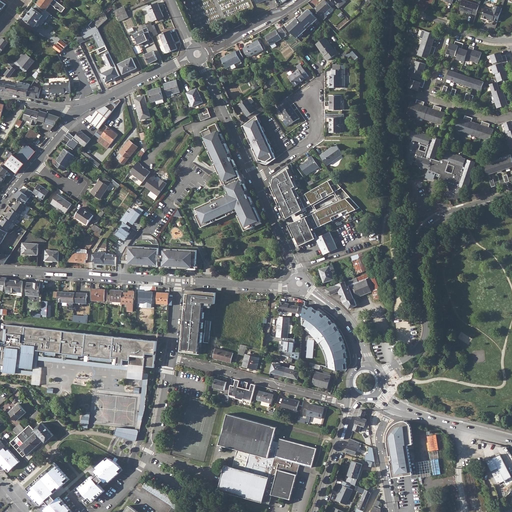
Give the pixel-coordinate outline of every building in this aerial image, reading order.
[(40,0),(37,4),(46,10),(51,3),(62,12),(65,8),(55,0),(40,0)] [(325,0),(324,0),(314,9),(321,17),(325,13),(332,7),(325,0)] [(467,12),(476,15),(478,10),(479,5),(464,0),(462,0),(459,10),(460,11),(463,11),(465,10),(467,11),(467,12)] [(158,2),(147,7),(152,21),(164,16),(158,2)] [(46,10),(37,4),(34,8),(33,8),(25,19),(35,27),(38,22),(41,25),(50,14),(46,10)] [(112,5),(94,21),(97,28),(108,18),(106,14),(113,8),(112,5)] [(124,6),(114,10),(117,16),(118,15),(126,12),(124,6)] [(496,10),(492,9),(485,7),(482,17),(493,21),(493,20),(497,21),(498,20),(502,8),(497,6),(496,10)] [(309,9),(285,25),(297,38),(318,19),(309,9)] [(118,15),(117,16),(119,20),(128,16),(126,12),(118,15)] [(134,28),(135,32),(139,30),(143,28),(147,27),(151,25),(152,25),(150,21),(134,28)] [(151,25),(147,27),(151,36),(156,34),(152,25),(151,25)] [(277,30),(266,36),(273,48),(277,46),(275,43),(282,39),(282,38),(287,35),(282,27),(277,30)] [(85,30),(77,37),(80,43),(90,38),(85,30)] [(169,30),(159,34),(168,52),(177,48),(169,30)] [(421,47),(419,55),(428,58),(429,54),(434,56),(435,51),(436,48),(432,46),(433,42),(434,39),(439,40),(440,36),(426,31),(424,39),(421,38),(420,40),(423,41),(421,47)] [(3,37),(0,41),(0,45),(4,49),(9,42),(3,37)] [(325,37),(316,44),(328,60),(338,52),(335,48),(334,49),(325,37)] [(57,44),(54,47),(60,52),(67,45),(61,40),(58,44),(57,44)] [(246,47),(243,49),(248,57),(251,56),(264,50),(258,40),(246,46),(246,47)] [(450,44),(446,56),(449,57),(449,55),(455,56),(457,57),(457,59),(465,62),(466,59),(479,64),(482,54),(482,52),(476,50),(475,52),(474,51),(475,47),(470,46),(468,51),(464,49),(464,50),(462,50),(464,44),(460,42),(456,41),(454,45),(450,44)] [(243,57),(239,49),(222,58),(227,68),(231,65),(233,69),(237,67),(236,66),(242,63),(240,59),(244,58),(243,57)] [(154,50),(145,54),(149,63),(158,59),(154,50)] [(24,52),(18,60),(21,62),(18,66),(26,72),(35,60),(24,52)] [(500,52),(488,56),(488,58),(491,58),(493,64),(494,65),(492,66),(495,74),(496,74),(499,82),(490,85),(493,92),(496,100),(493,101),(493,103),(496,102),(498,108),(510,104),(511,103),(511,99),(507,101),(506,101),(505,97),(509,95),(508,92),(505,93),(504,93),(502,89),(502,87),(501,86),(506,84),(505,81),(504,80),(511,77),(511,75),(511,73),(508,74),(507,74),(506,71),(504,66),(503,67),(502,65),(504,65),(508,63),(507,60),(507,59),(507,58),(506,55),(503,56),(501,56),(500,52)] [(112,58),(109,53),(104,55),(108,65),(111,66),(112,68),(102,73),(106,82),(112,79),(112,78),(114,77),(115,78),(120,76),(112,58)] [(132,58),(119,64),(123,74),(137,67),(132,58)] [(5,74),(9,77),(14,71),(18,66),(21,62),(18,60),(15,63),(11,59),(8,63),(7,62),(3,67),(7,71),(5,74)] [(411,80),(409,88),(413,89),(418,91),(419,87),(424,88),(425,84),(426,80),(422,79),(420,78),(421,76),(422,77),(423,72),(425,69),(426,69),(429,70),(430,66),(426,64),(417,61),(414,69),(412,69),(410,77),(412,77),(411,80)] [(299,70),(289,77),(295,86),(305,78),(309,75),(300,64),(296,66),(299,70)] [(341,69),(333,69),(332,69),(332,74),(330,74),(330,87),(341,87),(341,69)] [(450,70),(447,79),(452,81),(452,80),(456,81),(456,82),(460,84),(461,83),(464,84),(464,85),(469,86),(473,87),(473,88),(478,89),(482,90),(483,87),(485,82),(476,79),(467,76),(458,73),(450,70)] [(165,83),(168,95),(174,94),(180,92),(177,80),(165,83)] [(50,94),(55,94),(55,93),(58,93),(58,94),(65,94),(65,92),(70,92),(70,81),(65,81),(65,82),(55,83),(53,81),(51,81),(50,83),(46,83),(44,84),(42,94),(50,94)] [(18,94),(20,83),(18,83),(18,86),(14,85),(12,92),(18,94)] [(24,84),(22,94),(27,96),(28,88),(30,86),(30,85),(24,84)] [(28,88),(27,96),(38,98),(40,88),(30,85),(30,86),(28,88)] [(161,88),(149,91),(152,102),(157,101),(158,104),(165,102),(161,88)] [(197,88),(187,93),(193,106),(204,101),(197,88)] [(466,97),(465,100),(468,101),(469,101),(472,102),(474,99),(474,98),(475,96),(471,95),(467,93),(466,97)] [(340,94),(330,95),(330,110),(341,110),(340,94)] [(145,95),(135,98),(141,120),(151,117),(145,95)] [(239,105),(250,120),(259,114),(264,110),(261,107),(258,110),(257,110),(254,106),(256,104),(252,99),(250,98),(248,99),(239,105)] [(280,108),(279,109),(286,119),(283,121),(287,126),(299,117),(288,102),(286,98),(277,105),(280,108)] [(412,102),(408,113),(413,115),(417,116),(420,118),(421,117),(425,119),(430,120),(430,121),(434,122),(438,123),(443,124),(446,113),(443,112),(442,114),(441,113),(441,112),(443,108),(439,107),(435,105),(434,109),(433,111),(432,110),(432,109),(429,108),(426,107),(426,108),(424,108),(425,106),(426,102),(422,101),(418,100),(417,104),(416,105),(415,105),(416,103),(412,102)] [(97,111),(93,116),(103,124),(103,123),(109,115),(117,105),(113,102),(112,103),(109,104),(107,106),(106,107),(103,107),(99,108),(99,109),(97,111)] [(185,113),(173,120),(174,124),(178,121),(181,120),(186,117),(189,115),(187,104),(183,105),(185,113)] [(41,111),(40,110),(40,112),(27,108),(23,119),(36,123),(38,119),(45,121),(43,128),(50,130),(56,124),(60,117),(52,114),(51,114),(41,111)] [(202,110),(198,112),(201,121),(211,117),(209,113),(204,115),(202,110)] [(340,114),(340,117),(330,117),(330,132),(340,132),(340,117),(344,117),(344,114),(340,114)] [(86,118),(89,121),(99,128),(103,124),(93,116),(91,115),(86,118)] [(250,120),(242,126),(257,159),(258,159),(260,161),(267,164),(276,158),(257,115),(250,120)] [(459,118),(456,129),(461,131),(464,132),(468,134),(469,133),(473,135),(478,136),(478,137),(482,138),(486,139),(491,140),(492,136),(494,129),(491,128),(490,130),(489,129),(489,128),(490,124),(487,123),(483,121),(482,125),(481,127),(480,126),(481,125),(477,124),(474,123),(474,122),(473,124),(472,123),(472,122),(473,118),(469,117),(466,116),(465,120),(464,121),(463,121),(463,119),(459,118)] [(99,129),(95,134),(100,138),(101,136),(111,143),(118,134),(103,123),(103,124),(99,128),(99,129)] [(204,222),(205,225),(215,221),(214,218),(217,217),(218,220),(228,215),(227,212),(237,208),(238,210),(240,214),(238,215),(243,227),(247,226),(248,229),(255,226),(254,224),(261,221),(255,207),(253,208),(251,205),(254,204),(249,193),(247,194),(245,191),(247,190),(244,183),(242,184),(241,182),(242,181),(240,175),(238,170),(236,171),(234,168),(237,167),(232,156),(229,157),(228,154),(230,153),(226,143),(224,144),(222,141),(224,140),(217,123),(209,126),(210,128),(204,130),(207,136),(205,137),(206,140),(204,141),(207,148),(209,147),(211,150),(209,151),(213,161),(215,160),(216,163),(214,164),(219,174),(222,173),(231,195),(225,197),(224,195),(217,198),(216,196),(214,197),(215,198),(211,200),(211,201),(196,208),(198,214),(196,214),(200,223),(204,222)] [(32,128),(25,138),(26,138),(29,140),(31,138),(34,140),(39,133),(32,128)] [(79,142),(85,146),(91,138),(80,130),(74,137),(68,133),(65,136),(70,140),(66,145),(73,149),(79,142)] [(408,151),(408,152),(405,162),(408,163),(408,164),(412,165),(413,161),(416,162),(415,164),(418,166),(419,167),(424,168),(425,168),(429,169),(428,171),(435,174),(436,174),(436,177),(438,178),(439,175),(440,175),(439,180),(444,182),(445,182),(446,183),(447,181),(450,183),(451,186),(452,188),(451,189),(451,191),(449,192),(448,192),(449,196),(450,200),(454,198),(456,199),(460,198),(461,196),(465,195),(462,188),(462,187),(467,188),(468,186),(469,185),(471,180),(470,178),(472,172),(474,172),(475,167),(475,165),(476,162),(468,159),(467,162),(465,162),(466,159),(462,157),(462,156),(457,154),(455,155),(449,153),(450,152),(447,151),(444,160),(440,161),(435,159),(436,156),(437,156),(439,151),(438,149),(439,146),(440,146),(442,142),(441,142),(442,139),(434,137),(433,140),(431,139),(432,138),(428,136),(428,135),(423,134),(422,134),(412,131),(410,135),(409,134),(408,138),(413,140),(412,142),(411,142),(410,145),(409,145),(408,147),(408,148),(407,150),(408,151)] [(120,153),(116,158),(124,164),(138,147),(130,140),(120,152),(120,153)] [(23,148),(16,156),(25,163),(25,164),(36,151),(27,144),(26,144),(23,148)] [(336,144),(321,155),(327,165),(343,154),(336,144)] [(58,161),(55,165),(63,171),(76,153),(72,151),(71,153),(65,149),(57,161),(58,161)] [(83,149),(80,152),(89,160),(92,157),(83,149)] [(13,154),(5,164),(11,168),(17,173),(25,163),(16,156),(13,154)] [(492,164),(485,166),(488,175),(493,173),(493,172),(497,171),(497,172),(502,170),(506,168),(506,169),(511,168),(510,167),(511,166),(511,158),(511,155),(509,155),(510,158),(503,160),(502,157),(500,158),(501,161),(494,163),(493,160),(491,161),(492,164)] [(319,166),(315,160),(312,156),(308,158),(309,159),(301,166),(307,175),(319,166)] [(138,161),(130,172),(143,181),(150,171),(141,164),(138,161)] [(11,168),(5,164),(4,163),(1,166),(8,172),(11,168)] [(296,189),(289,164),(271,176),(270,181),(272,185),(270,186),(285,219),(311,204),(334,191),(341,187),(333,178),(297,198),(294,190),(296,189)] [(156,177),(153,175),(145,186),(151,191),(148,195),(155,200),(167,183),(163,180),(161,183),(155,179),(156,177)] [(102,176),(91,192),(100,199),(111,183),(102,176)] [(113,179),(112,182),(119,187),(120,185),(113,179)] [(33,192),(43,199),(49,191),(39,184),(33,192)] [(57,194),(51,203),(65,213),(71,204),(57,194)] [(289,228),(297,246),(316,238),(312,230),(360,207),(349,196),(289,224),(290,224),(288,225),(289,228)] [(13,205),(11,208),(19,214),(20,214),(27,204),(18,199),(14,206),(13,205)] [(81,207),(75,216),(87,224),(93,215),(81,207)] [(0,263),(4,264),(10,254),(0,253),(0,245),(2,242),(6,235),(4,236),(0,233),(0,228),(6,219),(12,224),(12,223),(13,223),(19,214),(11,208),(7,214),(6,214),(4,217),(0,223),(0,263)] [(6,219),(0,228),(0,233),(4,236),(6,235),(7,232),(6,232),(12,224),(6,219)] [(129,231),(132,227),(125,222),(116,234),(126,240),(131,232),(129,231)] [(94,224),(91,228),(99,234),(102,229),(94,224)] [(340,233),(347,230),(346,225),(338,227),(340,233)] [(330,231),(317,238),(325,254),(338,248),(330,231)] [(22,254),(38,255),(38,243),(23,243),(22,254)] [(144,246),(127,246),(121,256),(121,259),(123,259),(130,260),(129,262),(132,263),(132,265),(143,266),(143,263),(150,264),(150,266),(158,267),(158,264),(163,265),(163,267),(171,268),(171,265),(178,265),(178,268),(189,268),(189,266),(192,266),(192,269),(201,269),(202,264),(202,262),(204,260),(198,246),(193,246),(180,245),(180,244),(171,244),(171,245),(165,244),(165,248),(164,248),(164,254),(158,254),(158,248),(151,247),(151,249),(144,249),(144,246)] [(46,250),(45,260),(59,261),(59,250),(46,250)] [(92,264),(105,265),(105,254),(105,253),(100,253),(100,250),(96,250),(95,255),(92,254),(92,264)] [(74,252),(68,262),(85,262),(86,259),(87,259),(88,253),(87,253),(74,252)] [(365,252),(340,260),(342,268),(354,264),(357,274),(369,269),(365,257),(367,256),(365,252)] [(105,254),(105,265),(116,265),(117,256),(115,256),(115,254),(105,254)] [(320,269),(324,282),(334,279),(332,272),(335,271),(333,265),(320,269)] [(327,289),(328,293),(332,294),(339,291),(343,302),(349,308),(357,305),(354,298),(372,290),(374,299),(386,297),(384,286),(383,286),(378,274),(371,277),(376,289),(374,290),(370,280),(369,279),(371,279),(370,277),(369,277),(367,273),(346,281),(327,289)] [(12,280),(12,291),(17,292),(22,292),(23,281),(12,280)] [(27,282),(27,295),(39,295),(40,283),(27,282)] [(93,289),(92,300),(105,301),(105,289),(93,289)] [(111,301),(122,301),(122,292),(122,290),(111,290),(111,301)] [(206,343),(211,301),(215,301),(216,292),(189,290),(183,349),(200,352),(201,342),(206,343)] [(57,298),(57,301),(69,302),(69,308),(74,308),(74,302),(75,292),(58,291),(57,298)] [(122,301),(122,303),(128,303),(127,311),(133,311),(134,291),(129,291),(128,293),(122,292),(122,301)] [(140,291),(139,302),(152,303),(152,292),(140,291)] [(75,292),(74,302),(86,303),(87,293),(75,292)] [(157,303),(168,304),(169,293),(158,292),(157,303)] [(215,301),(214,317),(218,318),(218,315),(220,315),(221,303),(222,299),(235,300),(236,293),(216,292),(215,301)] [(235,304),(235,307),(242,307),(242,302),(246,302),(247,294),(236,293),(235,300),(235,304)] [(248,301),(248,311),(266,312),(266,300),(254,300),(254,301),(248,301)] [(42,301),(42,314),(43,314),(43,316),(50,316),(51,305),(47,305),(48,301),(42,301)] [(279,301),(279,310),(278,314),(285,315),(286,311),(299,312),(303,313),(304,307),(300,305),(294,305),(294,304),(289,303),(288,303),(285,302),(285,301),(279,301)] [(316,309),(305,306),(302,324),(308,327),(313,333),(319,342),(324,348),(327,358),(327,363),(327,368),(337,370),(346,369),(347,359),(346,349),(343,337),(338,329),(331,321),(324,315),(316,309)] [(73,315),(73,321),(87,323),(88,315),(84,315),(84,316),(73,315)] [(288,338),(288,332),(291,333),(292,332),(293,325),(292,324),(289,324),(290,317),(278,316),(276,336),(288,338)] [(294,338),(288,338),(288,341),(282,341),(282,344),(284,345),(283,351),(282,355),(289,357),(292,357),(292,351),(293,351),(294,344),(294,338)] [(216,350),(214,357),(231,362),(233,353),(216,348),(216,350)] [(246,354),(243,365),(256,369),(259,357),(246,354)] [(270,372),(284,375),(286,367),(273,363),(270,372)] [(286,367),(284,375),(297,379),(299,370),(294,369),(295,366),(290,365),(290,368),(286,367)] [(316,372),(313,384),(327,388),(330,375),(316,372)] [(215,378),(213,387),(224,390),(226,381),(215,378)] [(238,384),(235,394),(247,397),(249,388),(238,384)] [(260,390),(257,399),(262,400),(261,404),(268,406),(269,405),(270,402),(271,403),(273,394),(260,390)] [(283,397),(280,407),(296,411),(299,401),(283,397)] [(304,408),(303,415),(309,417),(310,415),(321,418),(324,407),(309,403),(308,409),(304,408)] [(19,404),(9,412),(17,420),(26,412),(19,404)] [(360,409),(353,429),(359,431),(361,425),(364,426),(367,419),(364,418),(366,411),(360,409)] [(90,411),(84,411),(84,416),(81,415),(81,422),(82,422),(81,427),(87,427),(88,423),(89,423),(90,411)] [(232,467),(225,465),(218,490),(269,504),(271,494),(290,499),(299,464),(311,467),(316,448),(280,438),(278,442),(273,441),(273,439),(274,439),(275,437),(274,437),(277,427),(243,418),(227,413),(219,444),(237,449),(232,467)] [(407,420),(404,420),(400,421),(396,423),(392,425),(390,428),(389,432),(388,434),(387,439),(393,479),(417,475),(411,423),(410,422),(407,420)] [(20,447),(27,455),(43,440),(45,442),(54,435),(42,422),(34,429),(36,432),(20,447)] [(18,434),(13,439),(18,445),(25,439),(23,437),(20,433),(19,433),(18,434)] [(0,450),(8,443),(4,438),(0,441),(0,450)] [(350,438),(346,451),(355,454),(357,450),(359,451),(361,445),(360,445),(361,443),(350,438)] [(22,458),(8,443),(0,450),(0,463),(8,472),(22,458)] [(366,453),(364,457),(374,459),(372,447),(368,446),(369,454),(366,453)] [(500,454),(487,461),(498,483),(511,476),(500,454)] [(91,473),(79,487),(91,501),(104,491),(99,484),(105,478),(107,483),(123,469),(116,461),(107,457),(93,466),(97,469),(94,474),(91,473)] [(54,461),(24,488),(40,505),(46,500),(50,505),(44,511),(45,511),(72,511),(58,497),(56,499),(52,494),(69,478),(54,461)] [(352,461),(348,475),(357,478),(362,464),(352,461)] [(478,471),(463,474),(467,493),(482,490),(478,471)] [(178,511),(184,504),(147,481),(143,487),(173,506),(169,511),(178,511)] [(340,489),(335,500),(346,505),(352,490),(341,485),(339,489),(340,489)] [(357,491),(363,494),(361,500),(360,499),(358,503),(357,507),(363,510),(365,506),(371,492),(365,489),(364,489),(359,487),(357,491)] [(376,500),(370,511),(380,511),(380,507),(378,506),(380,501),(376,500)]
